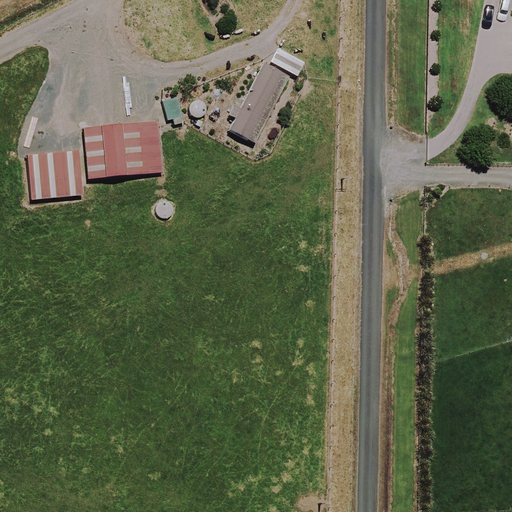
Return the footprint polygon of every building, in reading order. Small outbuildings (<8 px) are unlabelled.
[(212,32),(196,8),(185,15),(201,40),(212,32)] [(304,64),(276,50),(269,64),(265,62),(228,132),(255,146),(291,77),(296,79),(304,64)] [(166,124),(173,122),(175,129),(196,123),(194,116),(188,93),(159,100),(166,124)] [(161,174),(157,124),(83,131),(88,181),(161,174)] [(83,150),(26,153),(29,204),(85,201),(83,150)]
